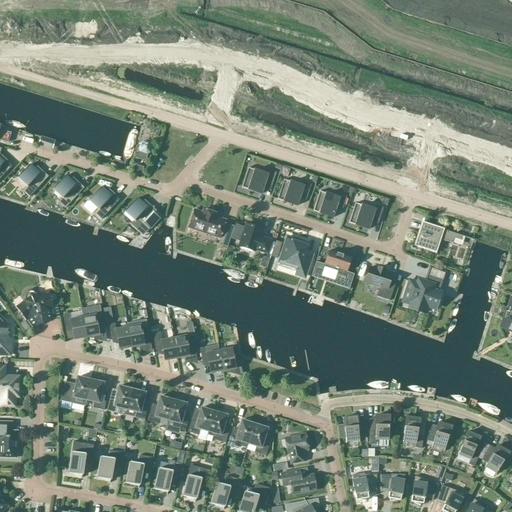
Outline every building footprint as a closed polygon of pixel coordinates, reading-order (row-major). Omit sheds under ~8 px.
[(18,0),(0,0),(0,33),(19,33),(18,0)] [(65,0),(18,0),(19,33),(65,33),(65,0)] [(111,0),(65,0),(65,33),(111,33),(111,0)] [(157,0),(111,0),(111,33),(157,32),(157,0)] [(202,0),(157,0),(157,32),(203,32),(202,0)] [(438,0),(437,6),(461,13),(458,21),(464,23),(468,11),(462,9),(464,0),(438,0)] [(500,6),(495,20),(510,25),(508,30),(511,31),(511,9),(508,8),(508,9),(500,6)] [(245,14),(238,38),(254,43),(258,31),(264,33),(270,14),(260,11),(257,18),(245,14)] [(278,26),(270,52),(290,58),(294,46),(297,47),(302,31),(287,26),(286,29),(278,26)] [(318,39),(311,62),(327,67),(325,73),(326,73),(331,56),(339,59),(344,41),(337,39),(335,44),(318,39)] [(344,70),(339,88),(364,95),(365,92),(371,93),(377,74),(371,72),(369,78),(344,70)] [(0,123),(38,135),(42,123),(0,110),(0,123)] [(95,153),(99,141),(42,123),(38,135),(95,153)] [(141,127),(132,124),(122,156),(130,159),(141,127)] [(0,140),(6,143),(9,133),(2,130),(3,128),(0,127),(0,140)] [(53,141),(39,137),(37,144),(51,148),(53,141)] [(138,149),(139,151),(137,159),(145,161),(147,153),(149,153),(151,146),(149,144),(143,142),(140,143),(138,149)] [(0,180),(13,167),(6,160),(3,162),(0,159),(0,180)] [(49,178),(42,171),(39,174),(29,165),(17,178),(26,187),(22,191),(30,198),(49,178)] [(267,174),(248,168),(241,188),(261,194),(265,183),(272,185),(276,173),(268,170),(267,174)] [(85,189),(78,182),(75,185),(65,176),(53,189),(62,198),(58,202),(66,209),(85,189)] [(301,186),(283,180),(277,200),(297,206),(300,195),(307,197),(311,185),(302,182),(301,186)] [(120,200),(113,194),(111,196),(101,187),(88,201),(98,209),(94,213),(102,221),(120,200)] [(338,198),(319,191),(312,211),(332,218),(336,207),(342,209),(346,197),(339,194),(338,198)] [(161,216),(149,205),(147,208),(137,198),(124,212),(134,220),(130,225),(138,232),(140,229),(145,233),(161,216)] [(373,210),(355,203),(348,223),(368,230),(372,218),(379,221),(383,208),(375,205),(373,210)] [(188,228),(219,238),(225,220),(217,218),(218,215),(203,210),(202,213),(194,210),(188,228)] [(444,229),(421,222),(413,246),(436,254),(440,240),(461,246),(464,237),(443,230),(444,229)] [(246,224),(239,247),(254,252),(255,250),(267,253),(271,241),(259,237),(261,229),(246,224)] [(228,225),(225,236),(230,238),(234,226),(228,225)] [(299,241),(287,238),(280,258),(291,262),(290,266),(297,268),(295,272),(294,276),(304,279),(305,275),(312,254),(305,252),(306,248),(297,245),(299,241)] [(276,240),(270,256),(277,258),(282,242),(276,240)] [(328,251),(324,264),(338,269),(334,281),(350,286),(354,274),(346,272),(351,259),(328,251)] [(324,265),(316,262),(312,274),(320,277),(324,265)] [(389,301),(395,282),(390,280),(391,275),(384,272),(385,270),(378,268),(377,270),(370,267),(365,282),(379,287),(376,297),(389,301)] [(430,268),(427,275),(444,281),(446,273),(430,268)] [(424,286),(410,282),(403,302),(411,304),(410,307),(425,311),(427,306),(435,309),(440,294),(438,293),(439,288),(425,283),(424,286)] [(26,301),(18,307),(27,318),(33,326),(39,322),(40,324),(44,323),(43,321),(50,319),(48,309),(49,309),(47,295),(37,296),(36,294),(35,292),(33,291),(30,291),(28,291),(26,293),(25,294),(24,297),(25,299),(26,301)] [(390,307),(383,305),(381,313),(388,315),(390,307)] [(86,337),(82,317),(70,319),(69,313),(62,315),(65,329),(72,328),(74,340),(86,337)] [(94,315),(82,317),(86,337),(98,335),(98,339),(106,338),(102,316),(95,318),(94,315)] [(10,329),(0,318),(0,354),(9,354),(9,343),(9,342),(8,341),(7,341),(7,338),(4,335),(10,329)] [(20,324),(25,331),(29,328),(24,321),(20,324)] [(131,347),(127,327),(115,329),(114,323),(108,324),(111,339),(117,338),(119,350),(131,347)] [(140,325),(127,327),(131,347),(143,345),(144,349),(151,348),(147,326),(140,327),(140,325)] [(177,358),(173,338),(161,340),(160,332),(152,333),(155,350),(162,349),(164,361),(177,358)] [(185,336),(173,338),(177,358),(189,356),(189,360),(196,359),(193,342),(186,343),(185,336)] [(222,371),(218,350),(206,353),(205,347),(199,348),(202,363),(208,362),(210,373),(222,371)] [(231,348),(218,350),(222,371),(234,369),(235,373),(242,371),(239,357),(233,358),(231,348)] [(4,366),(0,366),(0,406),(14,407),(15,396),(18,396),(18,377),(4,377),(4,366)] [(90,380),(77,377),(74,388),(63,386),(60,401),(84,406),(90,380)] [(90,380),(84,406),(104,410),(107,395),(101,394),(103,383),(90,380)] [(118,408),(127,410),(132,389),(118,386),(115,398),(110,396),(106,411),(117,413),(118,408)] [(132,389),(127,410),(135,412),(133,417),(144,420),(148,405),(142,404),(145,392),(132,389)] [(167,420),(173,400),(160,396),(157,405),(151,404),(147,421),(158,424),(159,418),(167,420)] [(186,403),(173,400),(167,420),(180,423),(179,429),(185,431),(189,414),(183,413),(186,403)] [(208,432),(214,409),(207,407),(206,409),(200,407),(199,411),(193,410),(187,432),(198,435),(200,429),(208,432)] [(222,411),(214,409),(208,432),(216,434),(214,440),(225,443),(230,426),(224,424),(227,415),(221,414),(222,411)] [(388,441),(389,416),(375,415),(375,419),(369,418),(368,444),(375,445),(375,441),(388,441)] [(357,419),(356,416),(343,418),(344,426),(337,426),(339,440),(345,439),(346,444),(359,442),(358,436),(365,435),(363,419),(357,419)] [(419,419),(406,417),(402,443),(415,444),(414,448),(421,449),(425,423),(419,422),(419,419)] [(247,448),(249,444),(248,444),(254,424),(241,420),(238,429),(232,427),(227,444),(233,446),(233,445),(239,447),(240,446),(247,448)] [(0,457),(16,458),(17,431),(11,431),(11,422),(0,421),(0,457)] [(451,426),(438,423),(437,426),(431,424),(426,440),(432,442),(431,448),(444,451),(451,426)] [(248,444),(249,444),(256,446),(254,452),(265,456),(271,439),(264,437),(267,428),(254,424),(248,444)] [(479,437),(467,432),(457,456),(469,461),(468,464),(474,467),(484,443),(478,440),(479,437)] [(302,435),(300,434),(297,435),(295,436),(284,438),(287,453),(288,453),(290,464),(304,461),(302,450),(308,449),(305,435),(302,435)] [(74,441),(73,441),(69,473),(66,472),(66,473),(81,475),(80,478),(81,478),(83,463),(90,464),(92,445),(74,442),(74,441)] [(495,449),(489,445),(481,460),(486,463),(483,468),(495,475),(508,453),(496,446),(495,449)] [(121,452),(109,450),(108,456),(101,455),(97,477),(94,477),(94,478),(109,480),(109,483),(112,468),(118,469),(121,452)] [(153,458),(139,455),(137,461),(130,460),(126,482),(123,482),(123,483),(137,486),(137,488),(138,488),(141,473),(149,475),(153,458)] [(182,464),(168,460),(166,468),(159,466),(154,489),(152,488),(152,489),(166,492),(166,494),(170,480),(178,482),(182,464)] [(288,470),(286,462),(273,465),(274,472),(288,470)] [(192,464),(191,464),(183,495),(180,495),(194,499),(194,502),(198,487),(204,489),(209,471),(191,466),(192,464)] [(445,469),(439,467),(435,477),(441,479),(445,469)] [(295,478),(293,471),(280,473),(282,487),(291,485),(293,486),(294,494),(315,490),(313,475),(295,478)] [(376,475),(363,475),(351,477),(352,480),(355,500),(357,500),(366,501),(366,498),(368,498),(366,490),(376,490),(376,475)] [(404,475),(379,475),(379,490),(389,490),(387,498),(389,498),(389,501),(398,500),(400,500),(404,475)] [(240,480),(226,476),(224,483),(217,481),(211,503),(208,502),(208,503),(222,507),(222,510),(227,496),(235,498),(240,480)] [(438,484),(414,476),(410,502),(412,502),(420,505),(421,503),(422,504),(424,496),(432,499),(438,484)] [(263,507),(268,489),(255,484),(253,489),(246,487),(239,511),(236,511),(237,511),(252,511),(255,504),(263,507)] [(453,511),(464,493),(441,485),(436,500),(445,503),(441,510),(442,511),(453,511)] [(490,511),(473,499),(466,511),(490,511)] [(313,511),(309,505),(307,506),(305,501),(284,505),(285,511),(313,511)] [(505,511),(511,506),(506,502),(501,508),(505,511)]
